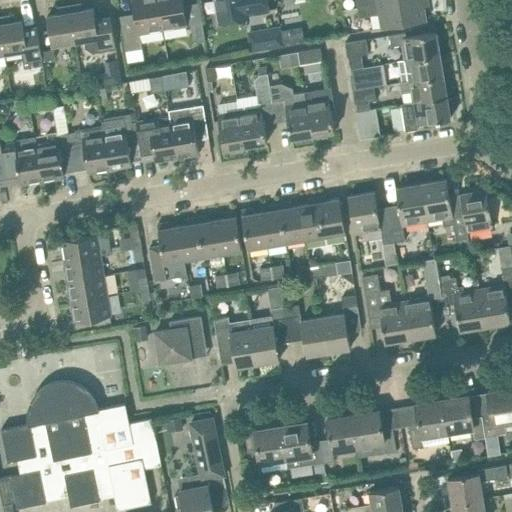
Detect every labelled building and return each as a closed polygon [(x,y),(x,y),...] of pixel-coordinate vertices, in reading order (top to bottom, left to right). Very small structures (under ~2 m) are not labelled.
[(161,28),(157,5),(156,0),(133,0),(136,19),(121,22),(126,50),(142,47),(139,32),(161,28)] [(187,24),(184,6),(182,0),(156,0),(157,5),(161,28),(187,24)] [(269,11),(267,0),(215,0),(220,23),(249,18),(249,15),(269,11)] [(426,20),(422,0),(397,0),(358,7),(359,17),(380,13),(382,28),(426,20)] [(116,49),(111,16),(96,18),(94,7),(82,9),(81,3),(69,5),(75,41),(84,39),(86,48),(92,53),(116,49)] [(75,41),(69,5),(58,7),(59,13),(48,15),(52,45),(75,41)] [(43,64),(42,61),(41,52),(37,26),(24,28),(23,19),(11,21),(10,15),(0,17),(0,28),(4,53),(22,50),(25,67),(43,64)] [(205,39),(202,21),(190,23),(193,41),(205,39)] [(440,53),(436,31),(406,36),(406,32),(389,35),(391,46),(402,44),(404,60),(440,53)] [(250,42),(252,51),(267,48),(265,39),(250,42)] [(369,53),(366,39),(345,42),(348,56),(349,56),(351,68),(364,66),(362,54),(369,53)] [(323,60),(320,47),(298,51),(300,64),(323,60)] [(55,58),(54,50),(41,52),(42,61),(55,58)] [(298,51),(279,54),(282,67),(300,64),(298,51)] [(440,53),(404,60),(398,61),(402,82),(444,74),(440,53)] [(118,60),(104,62),(106,72),(108,86),(122,83),(118,60)] [(216,79),(214,66),(205,68),(208,80),(216,79)] [(371,74),(365,75),(364,66),(351,68),(352,77),(351,77),(353,90),(373,87),(371,74)] [(269,85),(270,84),(268,72),(259,73),(254,81),(258,103),(272,101),(269,85)] [(447,96),(444,74),(402,82),(399,82),(401,93),(409,92),(411,102),(447,96)] [(311,134),(304,91),(293,93),(292,87),(281,83),(270,84),(269,85),(272,101),(275,120),(288,118),(291,138),(311,134)] [(105,86),(96,88),(98,102),(107,100),(105,86)] [(335,107),(331,86),(304,91),(311,134),(315,133),(316,138),(328,136),(327,132),(335,130),(331,108),(335,107)] [(375,99),(373,87),(353,90),(355,103),(357,103),(358,111),(371,109),(369,100),(375,99)] [(451,118),(449,110),(454,109),(452,98),(448,99),(447,96),(411,102),(401,104),(406,130),(418,128),(417,123),(451,118)] [(7,104),(0,104),(0,115),(9,114),(7,104)] [(209,137),(203,104),(168,110),(169,116),(171,129),(176,157),(199,153),(197,139),(209,137)] [(267,142),(264,122),(261,106),(240,110),(241,114),(243,129),(245,145),(267,142)] [(375,109),(371,109),(358,111),(362,133),(379,130),(375,109)] [(142,160),(137,129),(136,121),(130,122),(129,113),(100,118),(102,127),(103,133),(109,168),(132,164),(131,161),(142,160)] [(245,145),(243,129),(241,114),(218,118),(224,149),(231,148),(232,152),(243,150),(243,146),(245,145)] [(176,157),(171,129),(169,116),(136,121),(137,129),(142,160),(155,157),(156,160),(176,157)] [(109,168),(103,133),(102,127),(69,133),(75,170),(88,168),(88,172),(109,168)] [(75,170),(69,133),(55,135),(56,141),(36,144),(42,180),(65,176),(64,172),(75,170)] [(42,180),(36,144),(35,139),(1,144),(7,182),(20,180),(21,183),(42,180)] [(468,237),(467,230),(463,204),(451,206),(447,178),(421,183),(426,221),(443,218),(444,226),(453,224),(456,239),(468,237)] [(426,221),(421,183),(396,187),(402,225),(426,221)] [(493,226),(487,188),(461,193),(463,204),(467,230),(493,226)] [(381,228),(375,191),(349,195),(355,232),(381,228)] [(321,201),(320,196),(308,198),(309,203),(300,205),(306,238),(345,231),(340,198),(321,201)] [(306,238),(300,205),(292,206),(291,201),(280,203),(287,241),(306,238)] [(287,241),(280,203),(269,205),(270,210),(262,211),(268,245),(287,241)] [(268,245),(262,211),(254,212),(253,207),(242,209),(248,248),(268,245)] [(242,249),(239,230),(236,210),(224,212),(225,217),(217,219),(223,252),(242,249)] [(223,252),(217,219),(209,220),(208,215),(197,217),(204,256),(223,252)] [(204,256),(197,217),(186,219),(187,224),(179,225),(185,259),(204,256)] [(185,259),(179,225),(170,226),(169,221),(158,223),(161,245),(150,247),(155,280),(167,278),(165,262),(185,259)] [(405,240),(403,227),(391,229),(393,242),(405,240)] [(393,242),(391,229),(381,230),(383,244),(393,242)] [(100,254),(97,234),(61,240),(65,260),(100,254)] [(142,247),(140,235),(131,237),(133,249),(142,247)] [(143,259),(142,247),(133,249),(135,260),(143,259)] [(104,274),(100,254),(65,260),(68,280),(104,274)] [(337,273),(335,261),(309,265),(311,277),(337,273)] [(284,277),(282,265),(271,266),(273,278),(284,277)] [(311,277),(309,265),(299,267),(301,279),(311,277)] [(273,278),(271,266),(260,268),(262,280),(273,278)] [(511,277),(511,267),(501,269),(503,279),(511,277)] [(352,270),(340,272),(354,282),(352,270)] [(238,284),(236,272),(225,274),(227,286),(238,284)] [(411,338),(404,300),(392,302),(389,288),(381,290),(378,273),(362,275),(369,317),(381,315),(386,342),(411,338)] [(107,294),(104,274),(68,280),(71,300),(107,294)] [(227,286),(225,274),(214,276),(216,288),(227,286)] [(149,287),(147,276),(139,277),(141,289),(149,287)] [(453,287),(452,277),(439,279),(441,289),(453,287)] [(441,289),(439,279),(427,281),(429,291),(441,289)] [(203,295),(201,283),(189,285),(191,297),(203,295)] [(511,321),(508,301),(505,284),(479,288),(485,326),(511,321)] [(150,299),(149,287),(141,289),(142,300),(150,299)] [(485,326),(479,288),(454,292),(460,329),(485,326)] [(111,315),(107,294),(71,300),(75,321),(111,315)] [(358,305),(356,294),(342,297),(344,307),(358,305)] [(436,333),(430,296),(404,300),(411,338),(436,333)] [(301,314),(299,304),(285,306),(287,317),(301,314)] [(287,317),(285,306),(273,308),(274,314),(274,319),(287,317)] [(351,347),(345,312),(323,316),(329,351),(351,347)] [(280,359),(274,324),(273,319),(274,319),(274,314),(250,317),(258,363),(280,359)] [(171,328),(155,331),(161,362),(192,357),(191,349),(207,346),(201,315),(170,320),(171,328)] [(258,363),(250,317),(229,321),(228,315),(216,317),(221,346),(232,344),(236,366),(258,363)] [(329,351),(323,316),(301,319),(307,355),(329,351)] [(145,324),(133,326),(135,340),(148,337),(145,324)] [(129,421),(125,403),(98,408),(97,403),(94,398),(91,394),(88,390),(83,386),(79,383),(74,382),(68,380),(63,380),(57,381),(52,382),(47,384),(43,387),(38,391),(35,395),(32,400),(30,405),(43,409),(47,427),(32,431),(30,422),(2,428),(8,461),(18,459),(21,473),(0,477),(0,488),(4,511),(13,511),(12,502),(17,501),(18,507),(46,501),(45,493),(68,488),(71,506),(100,500),(100,498),(115,495),(118,508),(151,501),(144,467),(161,464),(152,417),(129,421)] [(507,432),(505,422),(511,420),(511,387),(488,392),(492,411),(482,413),(486,436),(507,432)] [(486,436),(482,413),(472,415),(469,395),(443,399),(448,431),(474,427),(476,437),(486,436)] [(448,431),(443,399),(416,404),(420,424),(410,425),(413,447),(424,446),(423,435),(448,431)] [(396,450),(392,428),(383,429),(379,410),(353,414),(358,446),(385,441),(386,452),(396,450)] [(358,446),(353,414),(327,418),(330,438),(319,440),(323,462),(324,462),(334,460),(333,450),(358,446)] [(216,499),(214,488),(226,486),(212,417),(191,422),(194,437),(201,472),(192,474),(194,487),(179,490),(180,493),(175,494),(178,511),(181,511),(184,511),(214,511),(212,499),(216,499)] [(181,418),(167,421),(169,432),(183,429),(181,418)] [(323,462),(319,440),(311,441),(308,421),(281,426),(286,457),(287,467),(315,463),(323,462)] [(286,457),(281,426),(255,430),(258,450),(248,451),(252,474),(262,472),(260,461),(286,457)] [(405,457),(398,458),(400,470),(407,469),(406,464),(405,457)] [(323,462),(315,463),(316,473),(320,472),(326,471),(324,462),(323,462)] [(485,497),(482,480),(496,477),(497,480),(508,479),(505,464),(477,468),(478,472),(448,477),(452,503),(485,497)] [(399,485),(370,490),(372,503),(346,507),(346,511),(393,511),(403,510),(399,485)] [(297,511),(297,510),(307,508),(305,496),(275,502),(276,511),(297,511)] [(486,511),(485,497),(452,503),(454,511),(486,511)]
